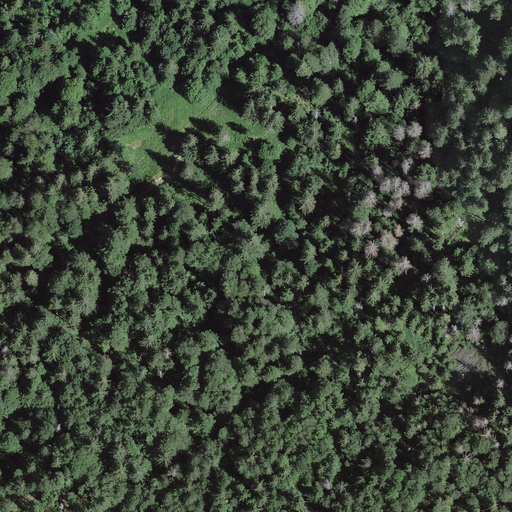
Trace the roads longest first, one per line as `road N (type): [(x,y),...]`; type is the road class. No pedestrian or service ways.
road 1 (track): [(116,511),(223,427),(308,373),(449,255),(489,204)]
road 2 (track): [(0,323),(171,165),(176,148),(161,134),(118,144),(0,195)]
road 3 (track): [(170,138),(257,52),(314,51),(429,0)]
